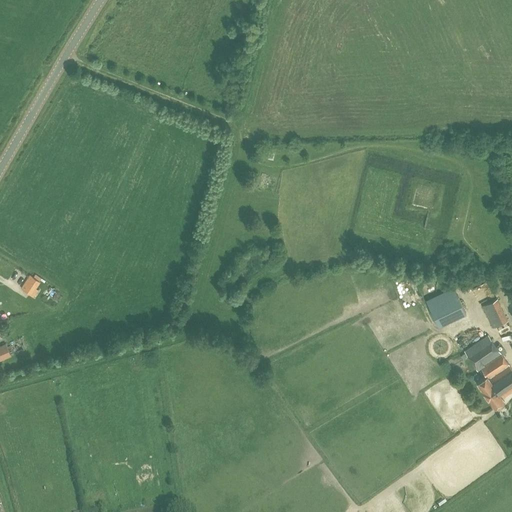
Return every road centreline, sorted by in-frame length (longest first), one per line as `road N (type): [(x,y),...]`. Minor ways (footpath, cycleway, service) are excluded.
road 1 (track): [(243,130),(249,157),(277,168),(376,146),(465,168),(471,197),(463,239),(511,302)]
road 2 (track): [(243,130),(189,331),(154,340)]
road 3 (secondary): [(0,169),(100,0)]
road 4 (track): [(64,57),(243,130)]
road 5 (track): [(154,340),(0,382)]
road 6 (track): [(281,0),(243,130)]
